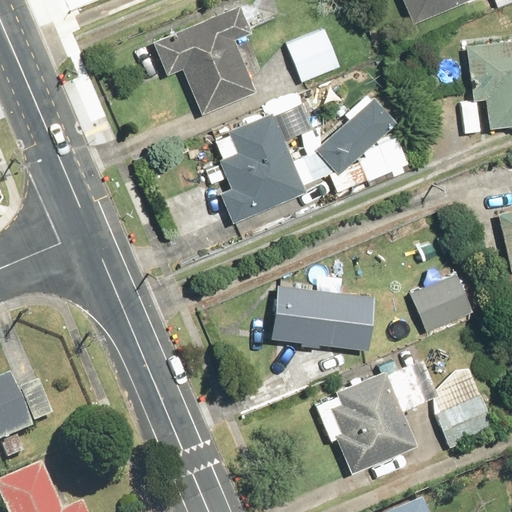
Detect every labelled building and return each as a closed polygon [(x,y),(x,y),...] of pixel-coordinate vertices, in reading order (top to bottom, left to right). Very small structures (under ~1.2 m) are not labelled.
[(399,0),(412,27),(470,2),(469,0),(399,0)] [(237,8),(147,48),(161,80),(179,72),(199,117),(253,94),(231,44),(249,36),(237,8)] [(325,25),(286,40),(301,82),(341,67),(325,25)] [(511,128),(511,43),(460,51),(468,106),(481,104),(485,132),(511,128)] [(396,122),(369,90),(342,113),(346,118),(313,148),(336,174),(355,158),(368,185),(408,167),(396,131),(379,136),(396,122)] [(304,197),(269,116),(225,135),(233,155),(214,163),(227,192),(215,197),(229,229),(304,197)] [(511,202),(495,206),(508,263),(511,262),(511,202)] [(454,269),(406,291),(423,329),(471,308),(454,269)] [(369,287),(273,278),(267,333),(364,343),(369,287)] [(383,367),(381,362),(332,383),(337,395),(327,400),(338,426),(332,428),(348,464),(413,436),(399,404),(436,388),(420,351),(383,367)] [(6,368),(0,370),(0,434),(29,423),(27,418),(50,409),(36,375),(13,384),(6,368)] [(40,455),(0,471),(0,499),(5,511),(88,511),(81,494),(60,503),(40,455)] [(427,511),(418,492),(371,511),(427,511)]
